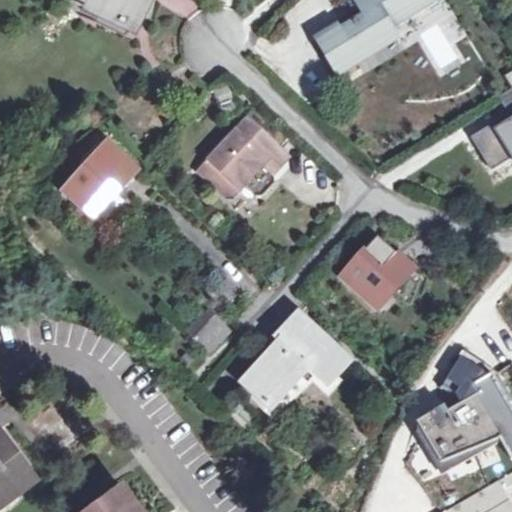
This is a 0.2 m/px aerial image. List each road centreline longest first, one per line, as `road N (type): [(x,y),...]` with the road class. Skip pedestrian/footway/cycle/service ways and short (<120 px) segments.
road 1 (unknown): [(362,511),(412,393),(511,260)]
road 2 (residential): [(0,362),(30,347),(80,350),(210,511)]
